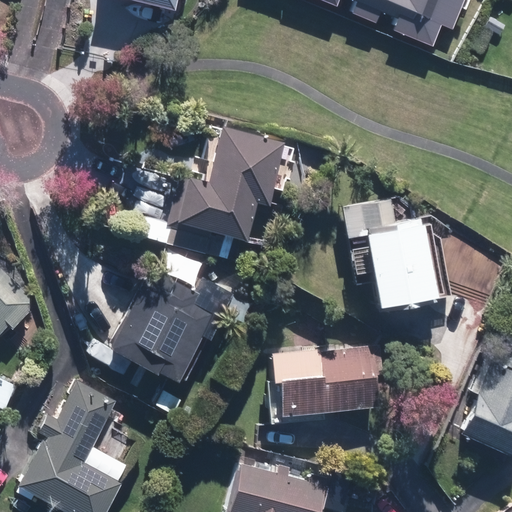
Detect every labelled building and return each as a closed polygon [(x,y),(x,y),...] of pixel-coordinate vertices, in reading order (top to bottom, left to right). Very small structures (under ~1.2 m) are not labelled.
[(104,0),(160,14),(163,0),(104,0)] [(443,33),(457,0),(304,0),(422,49),(431,28),(443,33)] [(174,180),(162,224),(235,243),(249,190),(261,194),(275,142),(213,127),(198,186),(174,180)] [(375,201),(329,208),(334,240),(344,238),(355,309),(428,298),(417,225),(380,231),(375,201)] [(18,307),(25,299),(0,273),(0,331),(18,350),(39,329),(18,307)] [(177,306),(184,291),(155,278),(148,293),(127,284),(97,351),(169,383),(199,316),(177,306)] [(447,431),(498,457),(511,429),(511,320),(487,372),(478,368),(447,431)] [(252,355),(258,420),(386,409),(380,343),(252,355)] [(0,409),(11,385),(0,379),(0,409)] [(33,439),(5,487),(47,511),(91,511),(118,468),(78,444),(102,404),(67,383),(47,416),(38,410),(23,434),(33,439)] [(226,461),(214,511),(312,511),(319,481),(226,461)]
